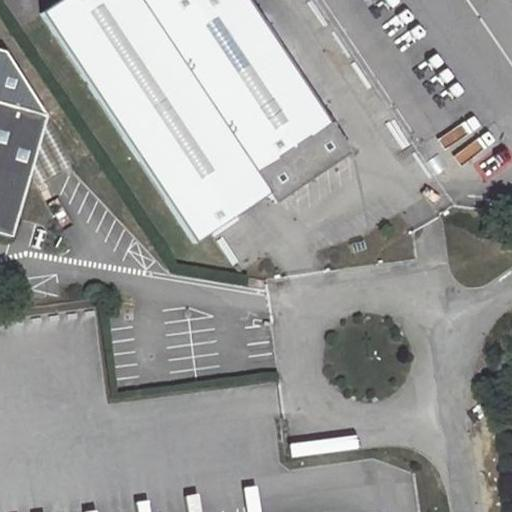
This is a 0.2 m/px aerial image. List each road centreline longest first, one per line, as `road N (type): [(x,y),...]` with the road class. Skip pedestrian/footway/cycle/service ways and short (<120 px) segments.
road 1 (residential): [(429,334),(403,299),(361,288),(321,305),(301,343),(308,385),(340,414),(383,418),(419,393)]
road 2 (residential): [(467,511),(460,468),(419,393)]
